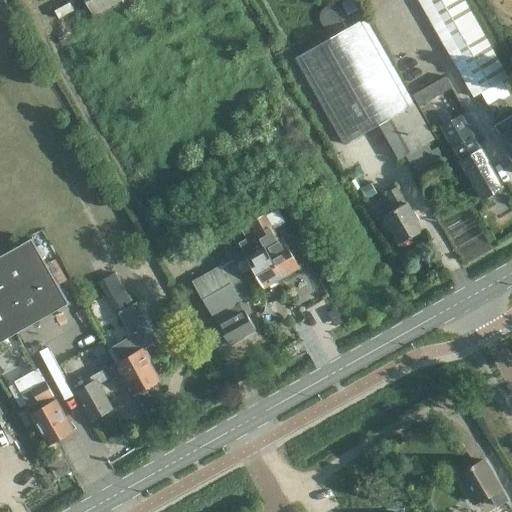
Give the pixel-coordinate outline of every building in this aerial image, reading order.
[(83,0),(94,17),(124,0),(83,0)] [(464,0),(417,0),(473,98),(508,77),(464,0)] [(344,145),(379,126),(399,160),(409,154),(419,171),(444,157),(438,147),(429,152),(425,145),(435,139),(415,105),(366,18),(295,58),(344,145)] [(445,76),(432,84),(438,96),(452,88),(445,76)] [(496,118),(509,110),(502,99),(489,106),(496,118)] [(502,186),(461,114),(452,120),(444,106),(434,112),(482,198),(502,186)] [(501,138),(511,154),(511,156),(511,114),(500,122),(507,134),(501,138)] [(400,244),(423,231),(407,203),(406,204),(396,186),(386,192),(395,210),(384,216),(400,244)] [(280,238),(265,214),(250,222),(282,278),(300,268),(282,236),(280,238)] [(263,288),(282,278),(250,222),(249,222),(250,223),(240,228),(246,239),(238,243),(263,288)] [(0,256),(0,342),(69,303),(32,238),(0,256)] [(217,325),(228,345),(255,330),(244,310),(248,308),(244,301),(257,294),(235,257),(193,282),(202,298),(201,299),(212,319),(218,315),(222,322),(217,325)] [(130,337),(110,347),(135,393),(138,391),(141,393),(147,390),(147,387),(158,381),(147,362),(149,361),(143,349),(141,350),(137,343),(153,334),(136,304),(133,306),(121,283),(104,293),(116,316),(118,315),(130,337)] [(109,379),(104,369),(86,380),(88,384),(75,392),(92,421),(113,409),(99,385),(109,379)] [(42,409),(32,414),(49,445),(72,432),(54,402),(51,404),(49,399),(53,396),(45,382),(38,386),(31,374),(14,384),(29,409),(39,404),(42,409)] [(496,508),(507,501),(482,459),(459,473),(476,505),(489,497),(496,508)]
